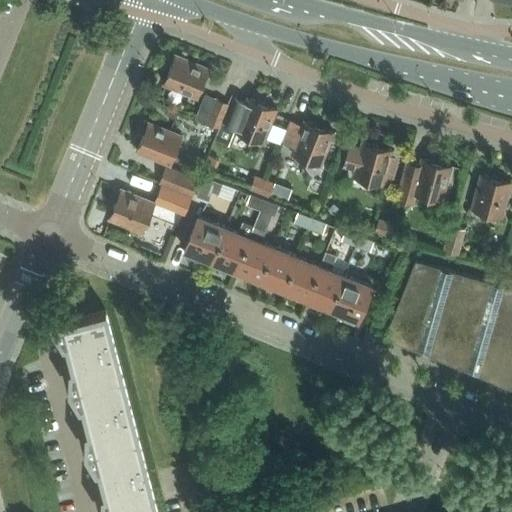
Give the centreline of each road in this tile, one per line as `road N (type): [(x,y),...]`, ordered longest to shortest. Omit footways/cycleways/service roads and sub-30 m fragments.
road 1 (residential): [(47,235),(458,399)]
road 2 (residential): [(234,19),(269,60),(511,139)]
road 3 (primary): [(234,19),(511,89)]
road 4 (tertiary): [(47,235),(148,0)]
road 5 (residential): [(89,511),(42,328),(14,317)]
road 6 (primary): [(488,56),(292,0)]
road 7 (residential): [(411,511),(458,399)]
